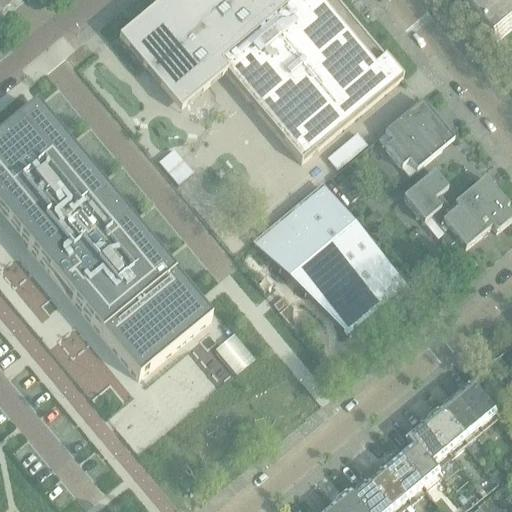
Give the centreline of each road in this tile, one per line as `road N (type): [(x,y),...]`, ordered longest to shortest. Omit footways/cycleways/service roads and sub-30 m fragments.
road 1 (residential): [(240,511),(511,285)]
road 2 (residential): [(509,137),(396,0)]
